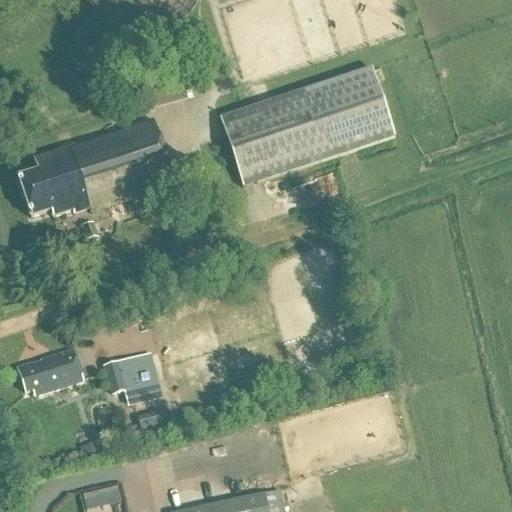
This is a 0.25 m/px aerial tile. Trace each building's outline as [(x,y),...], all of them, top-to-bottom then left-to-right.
[(245,114),(221,122),(243,193),(357,156),(397,143),(373,72),(245,114)] [(174,190),(153,125),(38,162),(33,164),(37,176),(17,182),(30,223),(50,216),(52,222),(72,216),(74,219),(89,214),(90,217),(174,190)] [(88,228),(81,230),(85,244),(86,245),(98,241),(93,226),(88,228)] [(83,386),(73,355),(40,366),(41,369),(34,371),(33,368),(17,373),(25,398),(32,396),(34,402),(83,386)] [(147,359),(104,372),(111,402),(124,398),(128,412),(160,403),(156,389),(147,359)] [(0,405),(0,415),(11,417),(12,408),(0,405)] [(137,421),(141,439),(166,432),(161,415),(137,421)] [(99,446),(80,451),(85,467),(104,461),(99,446)] [(117,491),(99,496),(103,511),(121,507),(117,491)] [(284,511),(281,496),(203,511),(284,511)]
